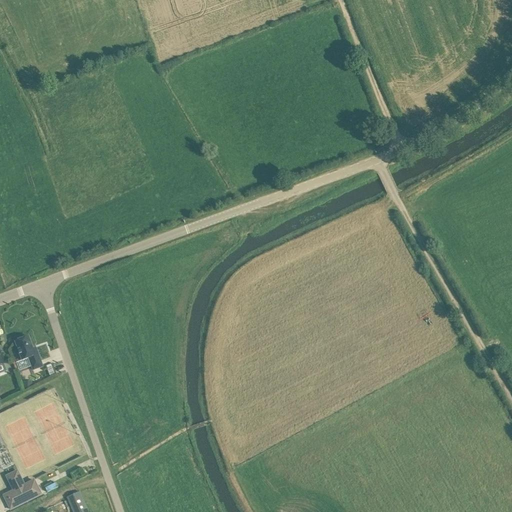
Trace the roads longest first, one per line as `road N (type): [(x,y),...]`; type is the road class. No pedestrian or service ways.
road 1 (unclassified): [(119,511),(41,283)]
road 2 (track): [(403,207),(511,395)]
road 3 (tertiary): [(377,160),(186,229)]
road 4 (tertiary): [(511,72),(471,109),(377,160)]
road 5 (track): [(402,149),(341,0)]
road 6 (tertiary): [(41,283),(186,229)]
